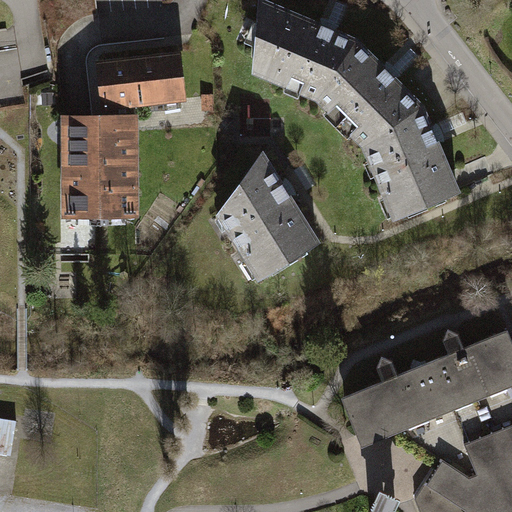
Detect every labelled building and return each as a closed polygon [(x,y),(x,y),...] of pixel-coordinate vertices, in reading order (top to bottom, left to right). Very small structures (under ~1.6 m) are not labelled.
[(317,96),(356,41),(333,31),(333,29),(322,24),(321,26),(261,0),(258,23),(266,27),(258,47),(256,46),(255,70),(287,83),(289,78),(301,84),(301,89),(317,96)] [(331,20),(340,23),(347,6),(338,2),(331,20)] [(384,69),(356,41),(317,96),(331,109),(336,107),(355,125),(353,131),(366,145),(421,106),(393,79),(395,77),(385,67),(384,69)] [(394,66),(402,74),(419,57),(412,49),(394,66)] [(136,103),(184,98),(179,53),(99,62),(104,107),(106,106),(136,103)] [(136,103),(106,106),(106,115),(136,115),(136,103)] [(393,196),(401,214),(457,190),(436,141),(438,140),(432,127),(430,128),(421,106),(366,145),(372,161),(378,160),(383,172),(378,174),(387,196),(393,196)] [(466,122),(461,112),(439,121),(444,131),(466,122)] [(137,214),(136,115),(106,115),(78,116),(64,116),(65,215),(137,214)] [(255,256),(265,273),(316,241),(288,196),(290,195),(282,183),(281,184),(263,154),(224,207),(232,221),(229,226),(249,258),(255,256)] [(303,164),(294,169),(306,190),(316,185),(303,164)] [(436,393),(511,362),(511,345),(506,330),(464,347),(459,333),(448,328),(443,340),(449,354),(424,364),(436,393)] [(354,426),(436,393),(424,364),(398,375),(392,360),(381,356),(377,366),(383,381),(342,398),(354,426)] [(511,511),(511,362),(436,393),(354,426),(362,446),(388,436),(427,420),(425,427),(434,433),(438,431),(447,451),(442,457),(441,457),(434,468),(415,498),(420,511),(511,511)] [(17,420),(0,417),(0,453),(11,455),(17,420)] [(425,427),(427,420),(388,436),(434,468),(441,457),(442,457),(447,451),(438,431),(434,433),(425,427)] [(390,498),(378,493),(369,511),(392,511),(397,501),(390,498)]
